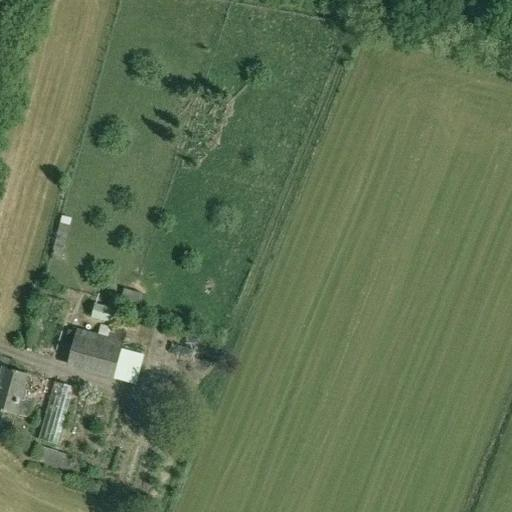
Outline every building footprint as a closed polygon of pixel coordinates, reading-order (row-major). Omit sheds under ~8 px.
[(144,294),(125,290),(123,300),(141,305),(144,294)] [(118,311),(96,305),(92,317),(115,324),(118,311)] [(61,357),(70,360),(78,333),(69,330),(61,357)] [(67,367),(114,380),(121,350),(123,341),(78,330),(78,333),(70,360),(67,367)] [(121,350),(114,380),(136,385),(143,355),(121,350)] [(0,411),(15,416),(16,414),(26,417),(30,402),(24,401),(27,392),(22,391),(27,374),(8,369),(9,362),(0,359),(0,411)] [(39,440),(58,445),(74,388),(56,383),(39,440)]
